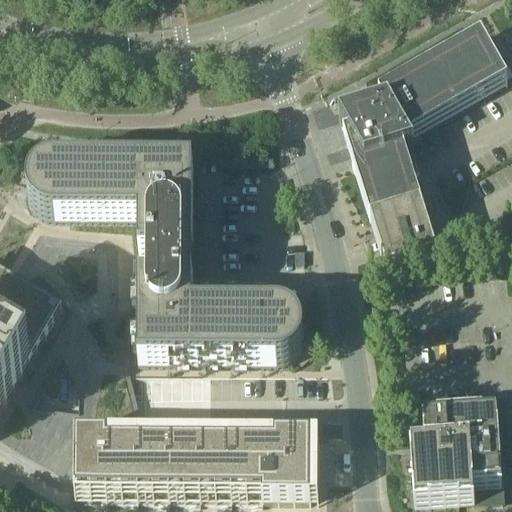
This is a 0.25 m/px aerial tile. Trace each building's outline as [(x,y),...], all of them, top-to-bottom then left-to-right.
[(344,141),(370,226),(387,277),(437,262),(405,157),(415,154),(409,145),(508,89),(482,43),(379,101),(385,111),(340,125),(348,140),(344,141)] [(220,173),(275,173),(274,163),(220,163),(220,173)] [(139,263),(148,263),(148,289),(139,289),(139,371),(283,372),(291,369),(296,365),(300,360),(304,351),(304,339),(300,329),(291,321),(280,318),(193,318),(194,174),(53,173),(48,174),(42,176),(38,179),(34,182),(31,187),(29,191),(28,201),(29,207),(30,211),(32,215),(36,219),(41,223),(45,225),(49,227),(54,227),(140,227),(139,263)] [(304,254),(295,254),(295,268),(304,268),(304,254)] [(0,423),(8,410),(14,399),(24,383),(17,379),(23,369),(30,373),(55,329),(46,324),(54,311),(0,279),(0,423)] [(377,284),(367,286),(369,296),(379,294),(377,284)] [(411,455),(414,481),(415,511),(430,511),(460,510),(503,507),(502,494),(501,481),(497,420),(423,425),(425,454),(411,455)] [(76,443),(76,508),(311,509),(311,462),(319,462),(319,444),(76,443)]
